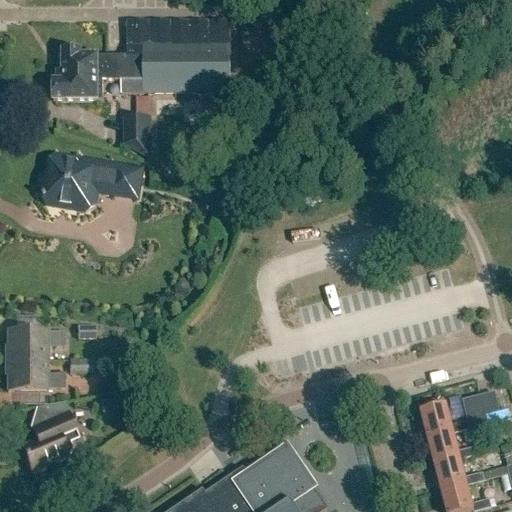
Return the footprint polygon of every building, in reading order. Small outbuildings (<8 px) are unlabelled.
[(230,96),(230,30),(127,30),(127,59),(98,59),(98,58),(81,58),(81,54),(62,54),(63,84),(54,84),(54,104),(103,104),(103,84),(121,84),(121,96),(230,96)] [(150,121),(125,122),(125,148),(150,161),(150,121)] [(42,197),(42,198),(44,202),(48,199),(62,202),(68,211),(70,209),(71,211),(79,212),(78,214),(85,215),(96,207),(97,196),(138,203),(142,173),(79,163),(75,166),(73,163),(56,160),(51,163),(48,180),(45,180),(42,182),(40,195),(42,197)] [(5,358),(5,363),(47,364),(47,350),(64,350),(64,335),(47,335),(47,333),(7,332),(7,358),(5,358)] [(80,346),(97,346),(98,332),(81,332),(80,346)] [(7,394),(12,394),(47,394),(47,392),(64,392),(64,377),(47,377),(47,364),(5,363),(5,369),(7,369),(7,394)] [(93,380),(93,366),(72,366),(72,379),(93,380)] [(487,418),(500,414),(496,396),(465,404),(470,423),(453,428),(448,409),(422,415),(428,440),(454,434),(455,437),(472,433),(473,436),(490,431),(487,418)] [(34,444),(19,450),(31,476),(68,460),(60,440),(75,434),(67,415),(28,431),(34,444)] [(454,434),(428,440),(435,467),(461,460),(462,464),(480,460),(477,451),(460,456),(455,437),(454,434)] [(327,511),(287,453),(249,479),(252,483),(242,489),(234,477),(206,497),(203,493),(174,511),(327,511)] [(461,460),(435,467),(442,494),(468,487),(469,491),(486,487),(484,479),(467,483),(462,464),(461,460)] [(468,487),(442,494),(446,511),(492,511),(491,506),(473,510),(469,491),(468,487)]
